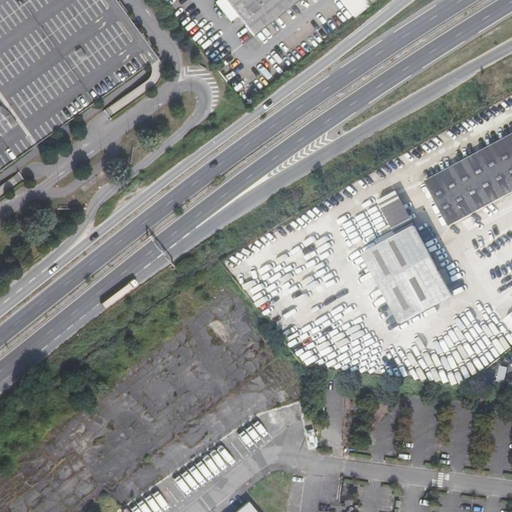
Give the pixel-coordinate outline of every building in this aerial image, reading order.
[(0,0),(0,171),(157,59),(114,0),(0,0)] [(229,0),(259,36),(303,0),(319,0),(321,2),(323,0),(229,0)] [(354,18),(377,0),(338,0),(353,17),(354,18)] [(511,193),(511,134),(425,181),(450,227),(511,193)] [(397,237),(416,226),(397,191),(378,201),(397,237)] [(441,271),(416,226),(397,237),(364,255),(402,324),(454,296),(448,284),(453,282),(446,269),(441,271)] [(389,233),(377,238),(379,243),(391,238),(389,233)]
